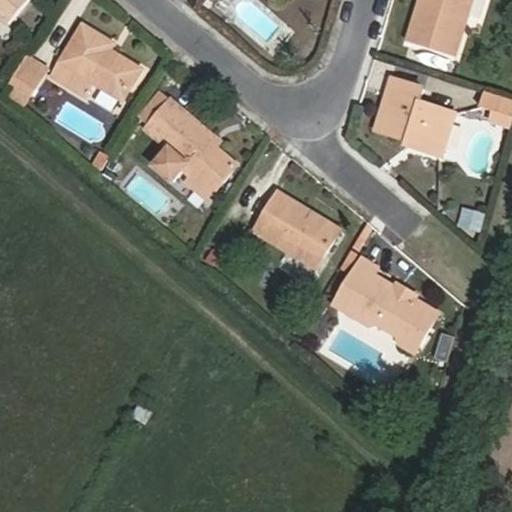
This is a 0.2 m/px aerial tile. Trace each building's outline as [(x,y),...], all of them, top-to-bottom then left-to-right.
[(0,0),(0,17),(10,26),(31,0),(0,0)] [(421,0),(409,43),(456,58),(473,0),(421,0)] [(53,77),(86,96),(95,84),(123,101),(143,70),(111,51),(114,45),(84,26),(53,77)] [(38,91),(50,72),(28,58),(16,78),(38,91)] [(38,91),(16,78),(13,84),(34,98),(38,91)] [(443,156),(457,114),(421,103),(425,90),(393,79),(376,131),(409,141),(408,146),(443,156)] [(481,108),(500,114),(504,99),(485,93),(481,108)] [(500,114),(497,124),(511,128),(511,127),(511,101),(504,99),(500,114)] [(174,183),(184,171),(213,195),(238,165),(210,142),(215,137),(173,101),(147,130),(171,150),(156,168),(174,183)] [(254,231),(318,269),(336,239),(302,218),(307,210),(278,192),(254,231)] [(456,228),(480,235),(485,214),(461,208),(456,228)] [(400,345),(416,354),(440,314),(417,300),(412,302),(397,293),(396,288),(375,275),(379,269),(364,259),(336,306),(370,326),(378,325),(398,338),(400,345)] [(444,341),(440,354),(449,357),(453,344),(444,341)]
